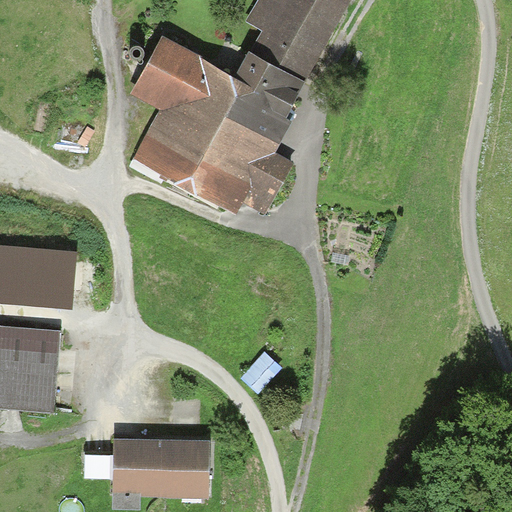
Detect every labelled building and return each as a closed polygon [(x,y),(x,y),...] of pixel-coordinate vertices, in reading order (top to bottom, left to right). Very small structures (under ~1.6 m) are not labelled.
[(295,87),(344,0),(260,0),(247,23),(263,32),(247,60),(295,87)] [(295,87),(247,60),(225,48),(212,72),(163,44),(133,97),(162,113),(133,163),(229,216),(240,197),(260,208),(285,164),(265,153),(281,124),(276,121),(295,87)] [(0,248),(0,298),(71,304),(75,254),(0,248)] [(0,326),(0,409),(49,413),(56,331),(0,326)] [(262,358),(242,382),(256,394),(277,370),(262,358)] [(182,450),(113,449),(112,499),(182,499),(182,450)]
